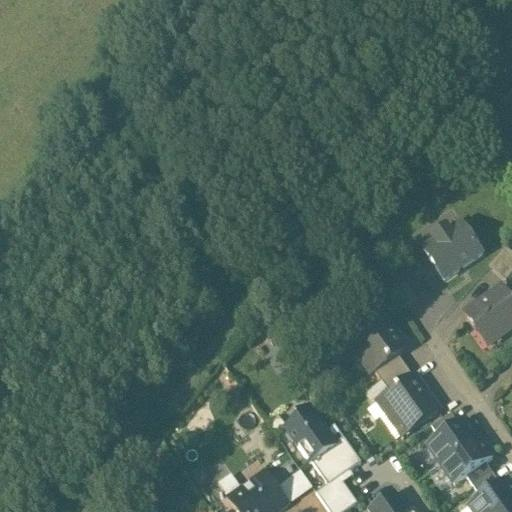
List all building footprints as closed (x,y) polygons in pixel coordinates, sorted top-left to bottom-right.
[(421,248),(443,282),(483,256),(461,222),(421,248)] [(505,280),(511,273),(511,250),(510,249),(492,266),(505,280)] [(511,305),(502,290),(463,315),(474,332),(482,326),(492,343),(511,329),(511,305)] [(381,317),(344,344),(368,381),(374,377),(398,360),(407,354),(381,317)] [(398,360),(374,377),(380,386),(405,370),(398,360)] [(405,370),(380,386),(387,396),(411,379),(405,370)] [(387,396),(375,405),(400,441),(439,414),(413,378),(411,379),(387,396)] [(287,431),(312,466),(337,449),(335,447),(311,414),(287,431)] [(464,421),(426,448),(440,468),(477,442),(471,433),(472,432),(464,421)] [(337,449),(312,466),(328,489),(361,466),(344,441),(335,447),(337,449)] [(477,442),(440,468),(454,488),(491,462),(477,442)] [(266,476),(229,502),(235,511),(281,511),(288,507),(266,476)] [(511,489),(506,481),(468,508),(471,511),(503,511),(511,506),(511,489)] [(367,511),(408,511),(395,493),(367,511)]
